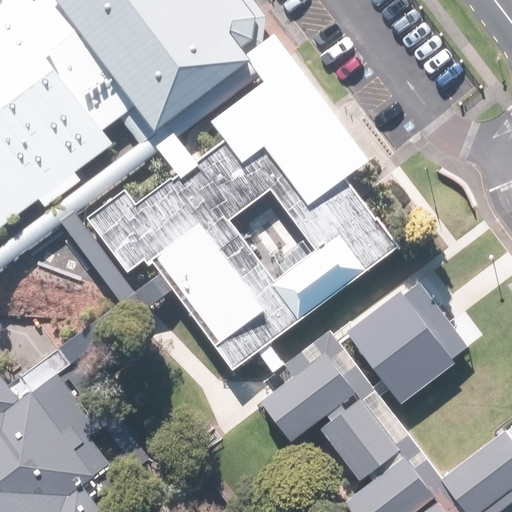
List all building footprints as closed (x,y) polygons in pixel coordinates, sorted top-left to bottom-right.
[(260,72),(292,48),(277,30),(264,39),(270,12),(260,0),(0,0),(0,266),(164,145),(180,133),(260,72)] [(180,133),(164,145),(183,170),(139,203),(125,185),(91,211),(132,264),(153,248),(238,359),(397,238),(347,172),(373,153),(292,48),(260,72),(265,78),(214,116),(228,134),(198,156),(180,133)] [(401,288),(350,327),(406,400),(460,358),(456,353),(471,341),(423,278),(404,292),(401,288)] [(344,342),(274,395),(313,446),(336,429),(375,481),(345,504),(350,511),(493,511),(511,498),(511,431),(448,480),(344,342)] [(112,511),(89,481),(127,452),(62,365),(22,395),(0,364),(0,511),(112,511)]
